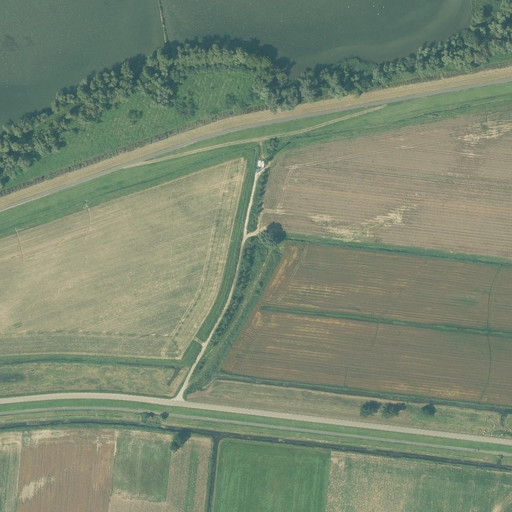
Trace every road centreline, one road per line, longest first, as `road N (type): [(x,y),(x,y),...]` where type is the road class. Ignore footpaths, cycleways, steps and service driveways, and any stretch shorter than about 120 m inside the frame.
road 1 (unclassified): [(511,79),(226,130),(0,209)]
road 2 (secondary): [(0,401),(128,397),(511,442)]
road 3 (track): [(393,100),(262,140),(231,296),(176,403)]
road 4 (track): [(129,163),(262,140)]
